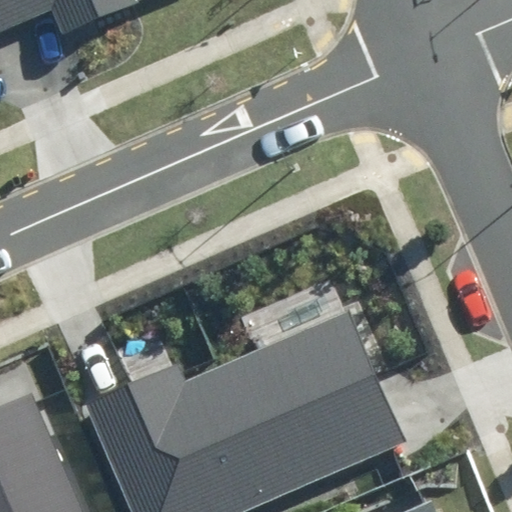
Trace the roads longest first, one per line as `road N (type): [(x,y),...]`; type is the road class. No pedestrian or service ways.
road 1 (residential): [(417,43),(0,227)]
road 2 (residential): [(417,43),(511,256)]
